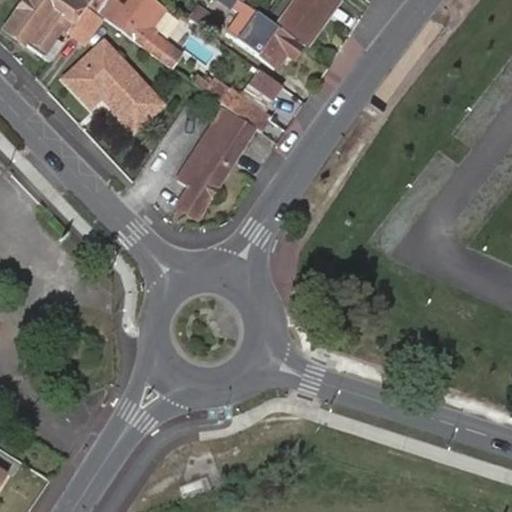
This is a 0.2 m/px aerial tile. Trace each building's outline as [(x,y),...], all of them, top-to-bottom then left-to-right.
[(83,8),(86,5),(89,0),(20,0),(1,25),(45,60),(57,44),(50,39),(59,25),(66,31),(67,30),(83,8)] [(89,0),(86,5),(155,56),(164,45),(145,30),(160,10),(145,0),(89,0)] [(282,52),(292,39),(238,0),(235,0),(229,10),(237,16),(225,32),(272,66),(282,52)] [(305,44),(335,3),(330,0),(279,0),(267,18),(305,44)] [(186,19),(212,37),(221,25),(194,5),(186,19)] [(81,39),(97,17),(83,8),(67,30),(81,39)] [(101,39),(61,75),(88,103),(99,93),(132,127),(159,102),(101,39)] [(291,58),(301,46),(292,39),(282,52),(291,58)] [(254,68),(235,95),(259,112),(278,85),(254,68)] [(235,95),(212,79),(204,91),(261,132),(269,119),(259,112),(235,95)] [(194,217),(255,131),(225,110),(175,179),(189,189),(177,204),(194,217)] [(0,496),(9,482),(0,475),(0,496)]
